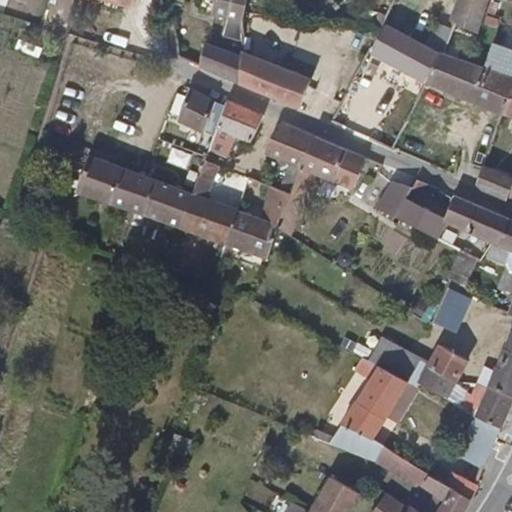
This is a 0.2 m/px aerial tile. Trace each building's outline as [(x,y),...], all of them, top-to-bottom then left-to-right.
[(74,0),(121,15),(125,0),(74,0)] [(206,0),(204,10),(244,20),(245,9),(247,0),(206,0)] [(461,0),(454,20),(478,28),(489,0),(461,0)] [(372,56),(426,81),(440,51),(388,26),(372,56)] [(240,82),(241,54),(204,43),(200,66),(240,82)] [(511,50),(492,43),(483,67),(511,77),(511,50)] [(440,51),(426,81),(501,114),(511,85),(511,77),(483,67),(440,51)] [(274,96),(282,69),(241,54),(240,82),(274,96)] [(274,96),(300,107),(308,79),(282,69),(274,96)] [(511,85),(501,114),(511,118),(511,85)] [(229,109),(187,94),(177,126),(218,140),(229,109)] [(218,140),(213,152),(219,154),(226,139),(254,150),(264,120),(231,106),(229,109),(218,140)] [(297,185),(312,140),(278,126),(268,157),(295,169),(290,182),(297,185)] [(297,185),(292,199),(302,203),(312,178),(331,185),(339,173),(348,176),(355,158),(312,140),(297,185)] [(77,193),(183,231),(196,196),(91,158),(77,193)] [(483,168),(477,184),(483,190),(506,199),(511,181),(511,175),(484,165),(483,168)] [(222,172),(208,166),(201,185),(214,190),(222,172)] [(438,190),(418,182),(415,189),(411,198),(420,201),(422,197),(434,200),(438,190)] [(239,214),(227,247),(238,252),(270,265),(280,237),(292,199),(271,191),(261,224),(247,217),(257,185),(251,183),(239,214)] [(411,198),(415,189),(395,184),(380,211),(397,218),(411,198)] [(196,196),(183,231),(227,247),(239,214),(208,203),(214,190),(201,185),(196,196)] [(397,218),(438,238),(447,221),(420,201),(411,198),(397,218)] [(497,249),(507,222),(457,199),(447,221),(488,245),(497,249)] [(511,224),(507,222),(497,249),(506,252),(501,264),(503,269),(508,273),(511,274),(511,224)] [(227,247),(222,261),(233,264),(238,252),(227,247)] [(458,249),(450,279),(470,284),(478,255),(458,249)] [(450,288),(434,322),(457,332),(473,299),(450,288)] [(496,371),(489,389),(511,397),(511,328),(496,371)] [(383,342),(373,360),(383,365),(410,379),(419,382),(428,366),(383,342)] [(440,345),(428,366),(457,382),(468,359),(440,345)] [(410,379),(383,365),(358,402),(387,417),(410,379)] [(483,365),(475,386),(489,389),(496,371),(483,365)] [(457,382),(428,366),(419,382),(451,399),(457,382)] [(475,386),(457,382),(451,399),(480,415),(489,389),(475,386)] [(511,397),(489,389),(480,415),(502,426),(511,398),(511,397)] [(387,417),(358,402),(342,425),(373,441),(387,417)] [(376,459),(381,446),(373,441),(342,425),(330,444),(374,461),(376,459)] [(430,471),(381,446),(376,459),(423,485),(424,483),(430,471)] [(463,511),(472,496),(455,484),(430,471),(424,483),(445,496),(435,511),(421,511),(412,506),(410,508),(388,496),(378,511),(463,511)] [(472,496),(479,485),(461,475),(455,484),(472,496)] [(347,511),(356,496),(357,494),(329,478),(308,511),(347,511)]
